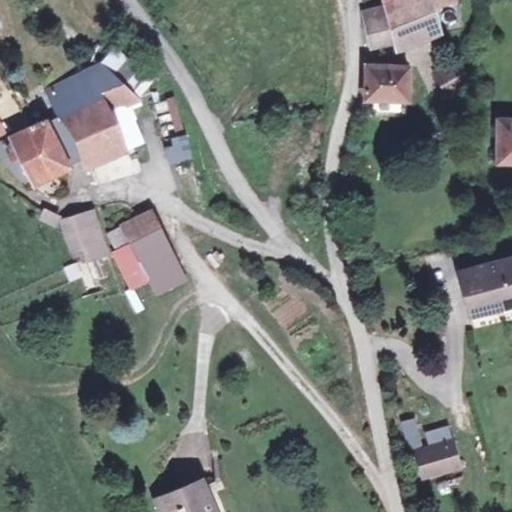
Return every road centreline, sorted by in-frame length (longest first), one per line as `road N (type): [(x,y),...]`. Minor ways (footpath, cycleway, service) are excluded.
road 1 (residential): [(381,484),(357,333),(337,288),(311,264),(242,245),(160,204)]
road 2 (residential): [(381,484),(269,346),(212,296),(160,204)]
road 3 (track): [(0,365),(36,385),(106,382),(157,356),(190,300),(212,296)]
road 4 (residential): [(160,204),(127,194),(41,197),(21,189)]
